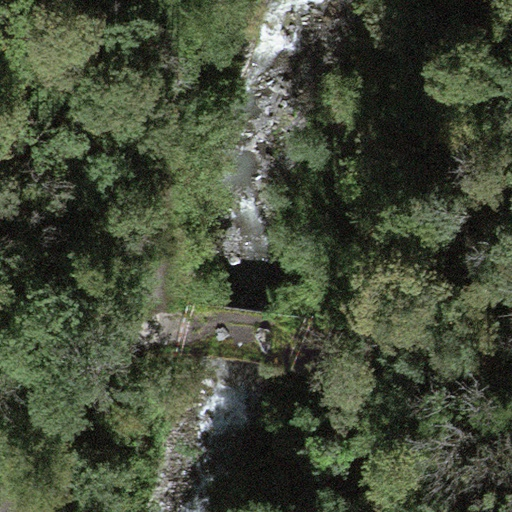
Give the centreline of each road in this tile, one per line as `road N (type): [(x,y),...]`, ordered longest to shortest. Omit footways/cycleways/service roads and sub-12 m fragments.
road 1 (track): [(174,327),(138,322),(64,364),(6,511)]
road 2 (track): [(449,511),(413,407),(329,348),(301,343)]
